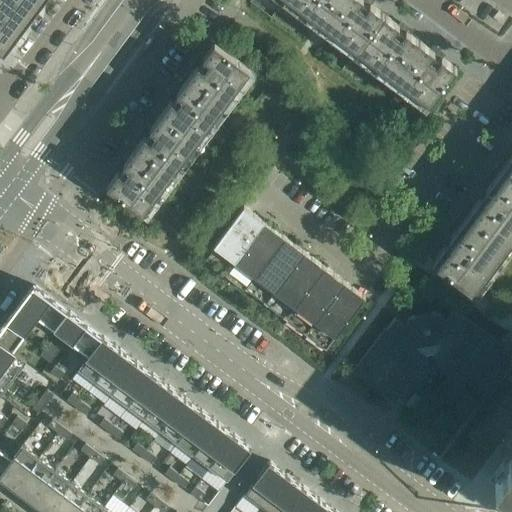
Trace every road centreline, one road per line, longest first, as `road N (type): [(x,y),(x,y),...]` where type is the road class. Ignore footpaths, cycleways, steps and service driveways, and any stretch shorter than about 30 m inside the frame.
road 1 (unclassified): [(439,511),(0,189)]
road 2 (residential): [(237,173),(350,255),(364,257),(511,76)]
road 3 (secondary): [(0,183),(138,0)]
road 4 (residential): [(5,96),(77,0)]
